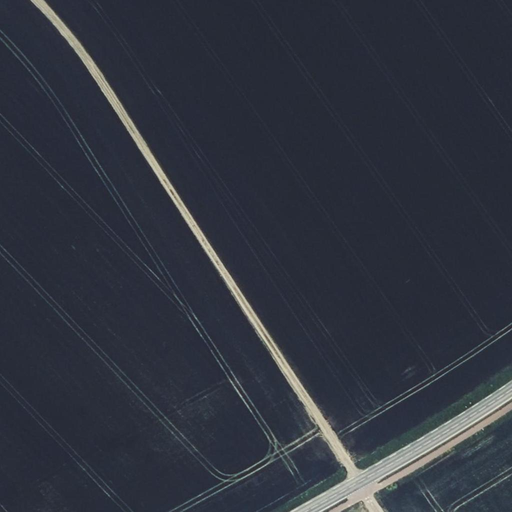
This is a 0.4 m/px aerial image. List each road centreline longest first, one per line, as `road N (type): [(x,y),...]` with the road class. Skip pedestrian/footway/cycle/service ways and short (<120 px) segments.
road 1 (track): [(35,0),(102,86),(360,480)]
road 2 (tertiary): [(511,389),(305,511)]
